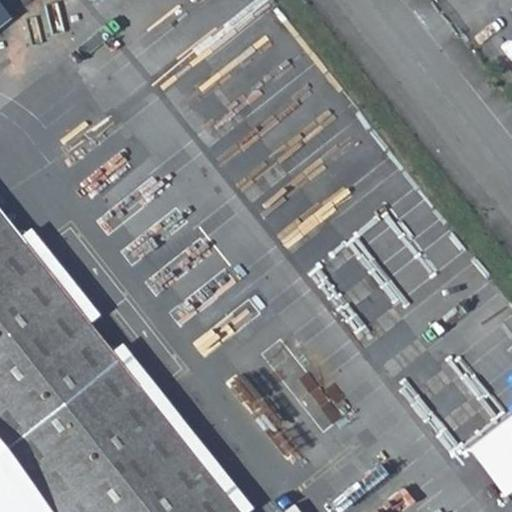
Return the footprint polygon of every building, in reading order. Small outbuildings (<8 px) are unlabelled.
[(272,0),(252,0),(64,143),(78,162),(279,9),(272,0)] [(332,113),(149,252),(165,273),(348,134),(332,113)] [(237,511),(262,493),(161,365),(132,387),(0,220),(0,455),(45,511),(237,511)] [(511,410),(464,444),(500,496),(511,487),(511,410)] [(44,511),(0,455),(0,511),(44,511)]
